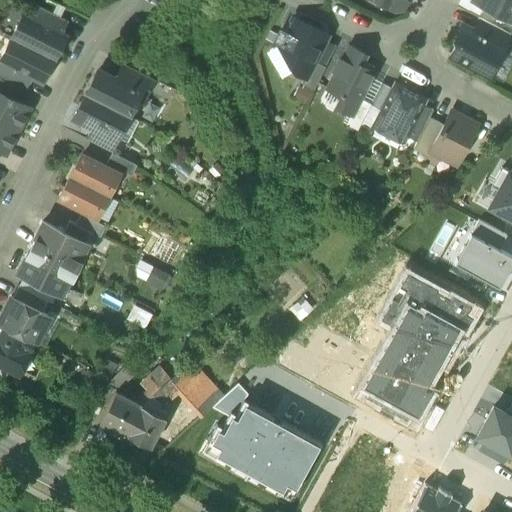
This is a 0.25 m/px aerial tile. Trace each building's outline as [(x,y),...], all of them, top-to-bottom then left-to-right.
[(375,0),(393,9),(393,10),(394,10),(394,9),(402,7),(403,7),(403,6),(405,0),(375,0)] [(511,0),(472,0),(472,2),(489,11),(491,14),(495,16),(498,15),(511,22),(511,0)] [(67,21),(36,6),(30,18),(60,34),(67,21)] [(30,18),(22,14),(11,37),(53,59),(65,36),(60,34),(30,18)] [(292,18),(278,46),(294,73),(303,78),(305,78),(314,62),(327,36),(292,18)] [(510,35),(478,18),(472,31),(504,47),(510,35)] [(472,31),(462,25),(454,39),(456,44),(450,57),(489,78),(504,47),(472,31)] [(53,59),(11,37),(0,58),(0,61),(31,77),(41,82),(53,59)] [(349,47),(327,89),(341,96),(335,107),(350,115),(351,115),(360,99),(373,73),(359,65),(364,55),(349,47)] [(31,77),(0,61),(0,77),(24,90),(31,77)] [(314,62),(305,78),(303,78),(301,83),(313,89),(325,67),(314,62)] [(155,81),(123,64),(114,80),(139,93),(138,94),(146,98),(155,81)] [(114,80),(97,71),(85,94),(127,116),(138,94),(139,93),(114,80)] [(24,90),(0,77),(0,92),(18,102),(24,90)] [(392,89),(381,84),(371,104),(381,110),(392,89)] [(419,97),(400,87),(392,89),(381,110),(378,117),(388,123),(389,128),(387,133),(403,141),(406,136),(422,105),(419,97)] [(0,92),(0,121),(17,131),(29,107),(18,102),(0,92)] [(127,116),(85,94),(72,119),(90,128),(115,141),(115,140),(127,116)] [(360,99),(351,115),(350,115),(345,125),(357,131),(371,104),(360,99)] [(422,105),(406,136),(417,142),(429,117),(433,110),(422,105)] [(476,126),(450,112),(443,125),(430,151),(431,152),(456,165),(476,126)] [(417,142),(413,149),(428,157),(431,152),(430,151),(443,125),(429,117),(417,142)] [(17,131),(0,121),(0,151),(5,154),(17,131)] [(115,141),(90,128),(85,139),(111,153),(117,155),(123,143),(115,140),(115,141)] [(117,155),(111,153),(106,163),(131,176),(136,165),(117,155)] [(118,174),(80,155),(69,176),(107,196),(118,174)] [(508,221),(511,222),(511,173),(509,172),(501,168),(491,187),(498,191),(489,208),(510,219),(508,221)] [(107,196),(69,176),(58,198),(96,217),(107,196)] [(105,227),(80,214),(75,224),(91,233),(99,237),(105,227)] [(91,233),(75,224),(68,221),(62,232),(85,244),(91,233)] [(471,235),(499,250),(506,236),(478,221),(471,235)] [(62,232),(42,222),(29,246),(72,268),(85,244),(62,232)] [(455,264),(499,288),(511,263),(511,256),(499,250),(471,235),(455,264)] [(85,244),(72,268),(79,272),(92,247),(85,244)] [(72,268),(29,246),(16,272),(59,294),(59,293),(72,268)] [(72,268),(59,293),(66,297),(79,272),(72,268)] [(355,394),(415,427),(434,392),(426,388),(436,371),(440,373),(476,308),(405,269),(378,318),(392,326),(355,394)] [(47,301),(18,286),(12,297),(41,312),(47,301)] [(12,297),(10,296),(0,316),(0,322),(35,340),(48,316),(41,312),(12,297)] [(35,340),(0,322),(0,336),(29,351),(35,340)] [(0,336),(0,364),(9,369),(18,373),(29,351),(0,336)] [(154,391),(151,394),(161,405),(163,404),(162,403),(177,390),(200,416),(221,397),(188,360),(170,377),(154,391)] [(9,369),(0,364),(0,378),(3,380),(9,369)] [(126,365),(105,386),(113,395),(115,391),(116,392),(135,374),(126,365)] [(160,367),(148,378),(154,384),(150,387),(154,391),(170,377),(160,367)] [(211,406),(227,416),(230,411),(235,414),(243,399),(244,400),(248,394),(237,383),(211,406)] [(116,392),(115,391),(113,395),(99,421),(116,430),(113,434),(122,439),(140,404),(116,392)] [(294,490),(321,443),(281,420),(279,423),(271,419),(273,416),(244,400),(243,399),(235,414),(230,411),(227,416),(221,426),(216,424),(206,441),(218,448),(215,454),(279,490),(283,484),(294,490)] [(165,417),(140,404),(122,439),(132,444),(134,439),(149,447),(165,417)] [(476,437),(510,456),(511,452),(511,418),(507,415),(492,407),(476,437)] [(456,511),(461,504),(449,497),(451,493),(438,487),(436,490),(424,483),(408,511),(456,511)]
